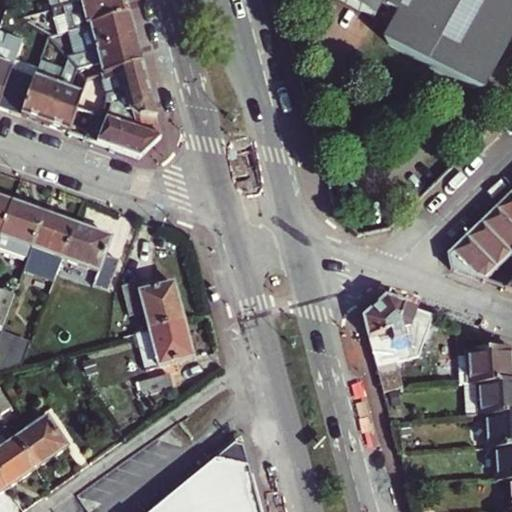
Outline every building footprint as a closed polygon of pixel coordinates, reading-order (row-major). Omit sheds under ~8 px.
[(47,0),(50,11),(61,8),(59,0),(47,0)] [(64,8),(91,0),(59,0),(61,8),(64,8)] [(90,26),(128,16),(124,0),(91,0),(64,8),(70,31),(90,26)] [(388,48),(473,93),(511,20),(511,0),(334,0),(373,21),(380,8),(403,20),(388,48)] [(61,8),(50,11),(56,35),(66,32),(70,31),(64,8),(61,8)] [(66,32),(71,50),(63,52),(63,53),(68,59),(135,41),(128,16),(90,26),(70,31),(66,32)] [(511,20),(473,93),(481,98),(511,40),(511,20)] [(0,109),(20,116),(34,79),(37,70),(14,61),(21,40),(0,32),(0,109)] [(102,75),(142,65),(135,41),(68,59),(76,70),(77,71),(99,65),(102,75)] [(67,133),(75,108),(80,94),(69,91),(76,70),(68,59),(64,70),(44,125),(67,133)] [(20,116),(44,125),(64,70),(40,62),(37,70),(34,79),(20,116)] [(129,103),(150,98),(142,65),(102,75),(108,94),(119,91),(120,96),(127,95),(129,103)] [(150,98),(129,103),(127,95),(120,96),(119,91),(108,94),(101,116),(145,132),(141,114),(156,119),(150,98)] [(138,159),(161,138),(156,119),(141,114),(145,132),(101,116),(94,114),(86,140),(138,159)] [(511,195),(502,206),(449,257),(451,272),(511,293),(511,195)] [(0,200),(0,238),(12,205),(0,200)] [(0,238),(0,249),(27,259),(43,216),(12,205),(0,238)] [(62,260),(74,227),(43,216),(27,259),(50,267),(53,258),(62,260)] [(107,291),(117,261),(104,257),(110,239),(74,227),(62,260),(96,272),(92,286),(107,291)] [(148,332),(183,322),(174,286),(140,294),(138,283),(121,288),(129,316),(143,313),(148,332)] [(0,290),(0,327),(3,328),(16,292),(1,287),(0,290)] [(3,328),(28,337),(37,312),(26,308),(30,297),(16,292),(3,328)] [(402,363),(420,359),(431,330),(436,316),(388,298),(364,321),(378,369),(400,364),(402,363)] [(145,373),(193,360),(183,322),(148,332),(135,335),(145,373)] [(0,364),(20,371),(30,339),(4,330),(0,341),(0,364)] [(477,384),(510,382),(509,352),(467,353),(467,359),(455,359),(456,385),(463,385),(477,384)] [(385,390),(405,384),(400,364),(378,369),(385,390)] [(143,398),(174,389),(170,376),(140,384),(143,398)] [(484,417),(511,415),(511,381),(510,382),(477,384),(463,385),(465,418),(479,417),(484,417)] [(0,415),(1,416),(14,407),(0,388),(0,415)] [(494,450),(511,448),(511,415),(484,417),(486,450),(494,450)] [(36,469),(68,447),(47,418),(16,439),(36,469)] [(0,439),(0,449),(16,439),(11,432),(0,439)] [(0,449),(0,476),(8,488),(36,469),(16,439),(0,449)] [(213,464),(249,468),(244,448),(235,447),(213,464)] [(508,484),(511,483),(511,448),(494,450),(496,485),(508,484)] [(260,511),(249,468),(213,464),(152,511),(260,511)]
